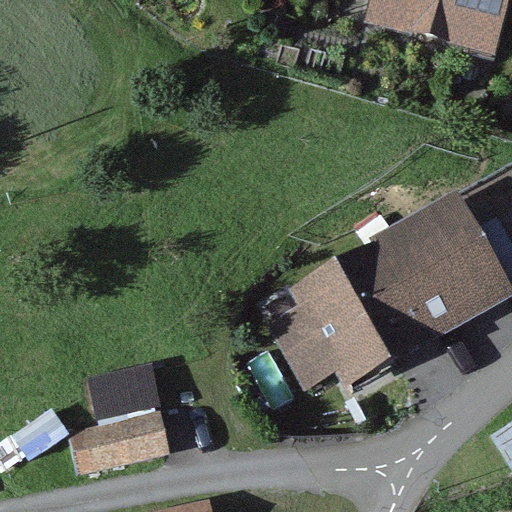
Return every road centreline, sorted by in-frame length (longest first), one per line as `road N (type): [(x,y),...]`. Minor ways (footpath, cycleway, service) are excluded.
road 1 (track): [(409,469),(65,511)]
road 2 (residential): [(409,469),(511,374)]
